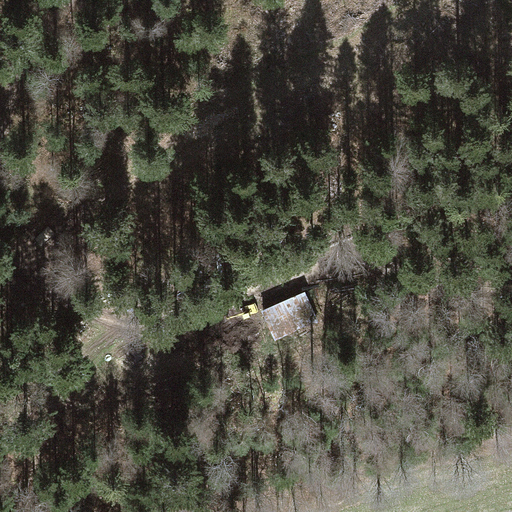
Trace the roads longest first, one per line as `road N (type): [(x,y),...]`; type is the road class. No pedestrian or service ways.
road 1 (track): [(511,306),(378,261),(344,259),(192,316),(127,329),(0,272)]
road 2 (track): [(0,119),(33,53),(74,0)]
